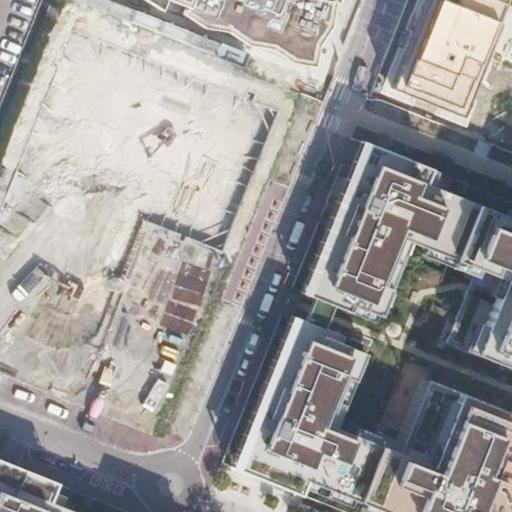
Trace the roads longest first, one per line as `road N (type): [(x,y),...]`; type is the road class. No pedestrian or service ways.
road 1 (residential): [(369,0),(177,490)]
road 2 (residential): [(0,421),(177,490)]
